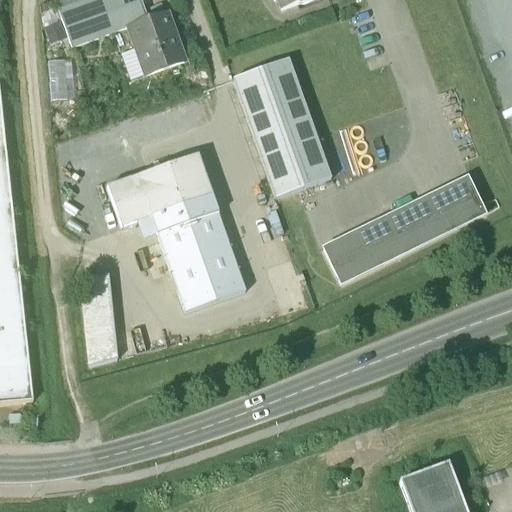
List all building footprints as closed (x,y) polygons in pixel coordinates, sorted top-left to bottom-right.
[(139,0),(95,0),(57,14),(71,51),(128,31),(148,24),(139,0)] [(275,0),(280,13),(316,0),(275,0)] [(148,24),(128,31),(145,79),(184,65),(166,17),(148,24)] [(332,183),(294,60),(237,77),(275,201),(332,183)] [(53,97),(58,96),(57,80),(63,80),(62,64),(51,64),(53,97)] [(0,107),(0,409),(32,406),(0,107)] [(197,159),(106,191),(120,232),(151,221),(211,200),(197,159)] [(466,182),(323,252),(340,288),(484,218),(466,182)] [(244,295),(211,200),(151,221),(184,316),(244,295)] [(108,279),(79,282),(88,371),(117,363),(108,279)] [(463,511),(448,467),(399,485),(408,511),(463,511)]
